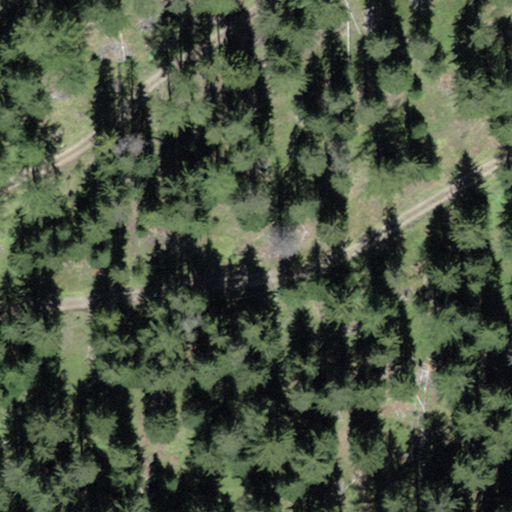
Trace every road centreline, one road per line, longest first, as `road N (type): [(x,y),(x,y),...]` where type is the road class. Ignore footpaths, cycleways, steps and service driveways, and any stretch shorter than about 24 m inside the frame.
road 1 (track): [(0,310),(251,281),(348,251),(511,148)]
road 2 (track): [(251,0),(153,80),(0,185)]
